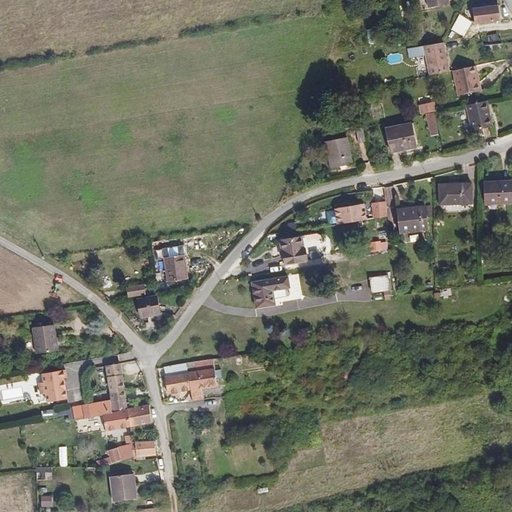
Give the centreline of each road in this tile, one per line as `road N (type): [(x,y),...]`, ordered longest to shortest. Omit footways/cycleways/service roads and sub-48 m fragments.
road 1 (residential): [(511,139),(318,188),(263,220),(149,353)]
road 2 (residential): [(0,243),(72,285),(149,353)]
road 3 (residential): [(149,353),(175,511)]
